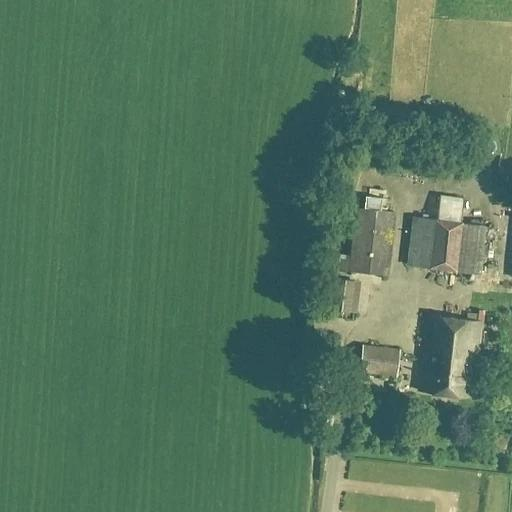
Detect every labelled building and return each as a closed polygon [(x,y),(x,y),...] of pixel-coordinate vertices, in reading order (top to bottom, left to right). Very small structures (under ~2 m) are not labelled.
[(355,146),(355,155),(374,156),(375,147),(355,146)] [(363,186),(363,196),(380,196),(380,186),(363,186)] [(372,209),(361,208),(354,208),(347,273),(388,277),(395,212),(389,211),(390,199),(373,197),(372,209)] [(480,276),(486,226),(412,217),(406,267),(480,276)] [(471,398),(480,323),(429,316),(420,392),(471,398)] [(400,351),(362,347),(359,372),(397,377),(400,351)]
